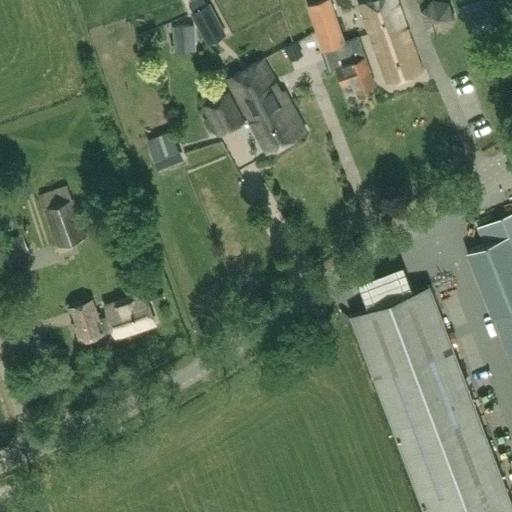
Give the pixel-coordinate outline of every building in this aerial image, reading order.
[(344,43),(329,0),(326,0),(310,6),(325,51),(332,49),(348,95),(351,94),(374,86),(358,38),(344,43)] [(359,0),(388,83),(422,72),(397,0),(359,0)] [(432,0),(420,13),(426,31),(444,34),(456,20),(449,3),(435,0),(432,0)] [(226,35),(210,3),(191,12),(207,44),(226,35)] [(468,34),(492,25),(486,8),(462,17),(468,34)] [(174,26),(174,50),(196,49),(194,25),(174,26)] [(296,41),(284,47),(291,61),(303,55),(296,41)] [(262,60),(227,79),(267,152),(306,131),(284,91),(281,93),(262,60)] [(201,107),(218,137),(245,122),(228,93),(201,107)] [(173,135),(151,143),(158,164),(181,156),(173,135)] [(80,218),(73,199),(67,186),(43,194),(48,208),(44,209),(51,227),(54,226),(60,245),(86,236),(80,218)] [(511,218),(479,231),(485,245),(466,253),(491,316),(492,316),(511,366),(511,218)] [(0,241),(0,249),(4,261),(30,252),(22,233),(0,241)] [(511,511),(511,503),(430,287),(351,317),(351,318),(423,511),(511,511)] [(78,324),(75,325),(81,340),(104,332),(103,329),(113,325),(116,334),(155,321),(145,292),(106,305),(109,315),(99,318),(92,298),(69,306),(70,310),(73,309),(78,324)]
